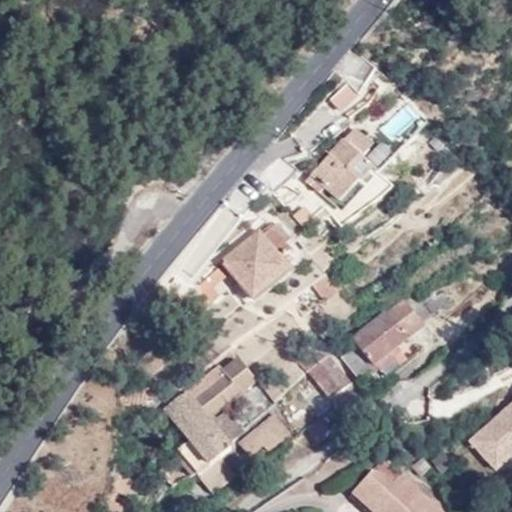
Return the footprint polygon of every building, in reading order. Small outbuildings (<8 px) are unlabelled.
[(378,70),(349,52),(335,69),(362,89),(378,70)] [(349,134),(338,145),(353,159),(364,147),(349,134)] [(353,159),(338,145),(336,144),(304,180),(332,207),(366,172),(353,159)] [(292,208),(313,198),(305,183),(285,193),(292,208)] [(251,300),(293,265),(283,253),(289,247),(273,227),(263,235),(257,227),(217,259),(251,300)] [(221,281),(215,272),(187,296),(201,312),(219,299),(211,289),(221,281)] [(401,302),(349,345),(367,367),(368,368),(421,325),(401,302)] [(349,345),(337,355),(354,376),(367,367),(349,345)] [(327,403),(348,388),(314,347),(295,364),(327,403)] [(236,438),(273,409),(234,362),(225,368),(220,363),(163,409),(191,442),(178,453),(200,479),(234,453),(236,438)] [(511,403),(471,440),(497,468),(511,454),(511,403)] [(294,437),(276,416),(241,446),(252,460),(269,447),(275,453),(294,437)] [(331,438),(327,429),(319,420),(304,432),(316,449),(331,438)] [(435,511),(385,462),(351,496),(368,511),(435,511)]
